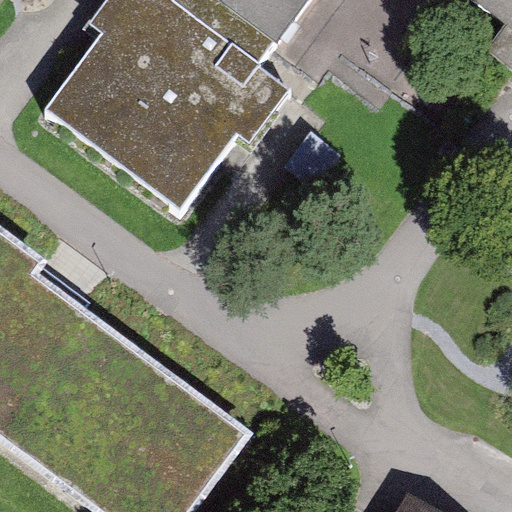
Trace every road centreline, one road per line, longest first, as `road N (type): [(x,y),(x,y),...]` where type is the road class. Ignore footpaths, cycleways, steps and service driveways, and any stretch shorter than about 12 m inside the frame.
road 1 (residential): [(373,303),(289,316),(200,302),(143,273),(0,162)]
road 2 (residential): [(373,303),(387,407),(428,468),(508,511)]
road 3 (residential): [(511,135),(373,303)]
